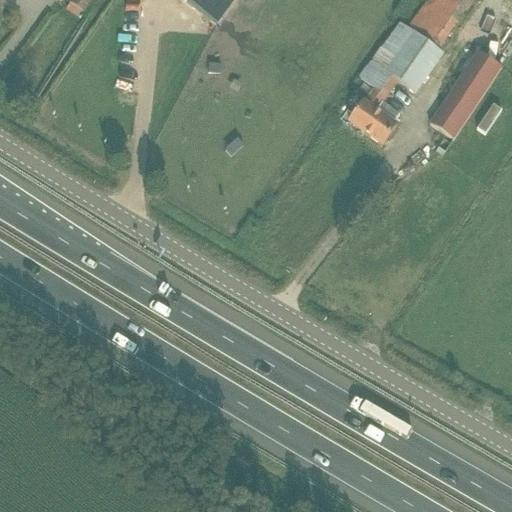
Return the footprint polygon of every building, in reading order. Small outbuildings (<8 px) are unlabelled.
[(84,13),(92,0),(65,0),(70,4),(84,13)] [(176,0),(215,27),(234,0),(176,0)] [(430,0),(414,28),(447,47),(474,0),(430,0)] [(415,96),(443,58),(399,26),(360,80),(386,99),(397,84),(415,96)] [(477,54),(429,125),(453,142),(501,70),(477,54)] [(392,127),(399,117),(382,106),(386,101),(375,93),(364,108),(362,106),(349,124),(382,148),(395,129),(392,127)]
